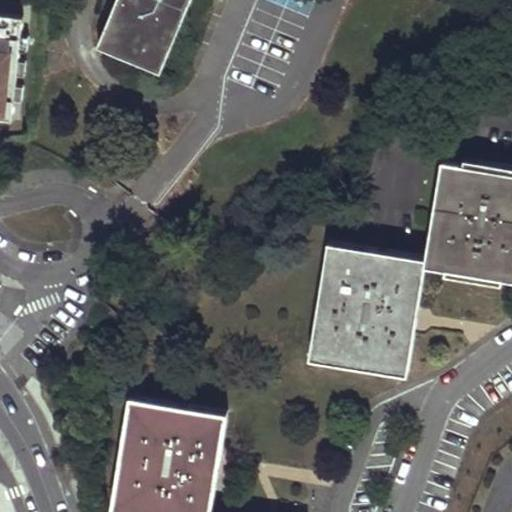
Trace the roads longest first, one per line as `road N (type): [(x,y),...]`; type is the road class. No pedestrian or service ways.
road 1 (residential): [(343,511),(376,412),(446,390)]
road 2 (residential): [(90,249),(89,211),(68,192),(0,205)]
road 3 (residential): [(400,511),(446,390)]
road 4 (tertiary): [(54,511),(0,402)]
